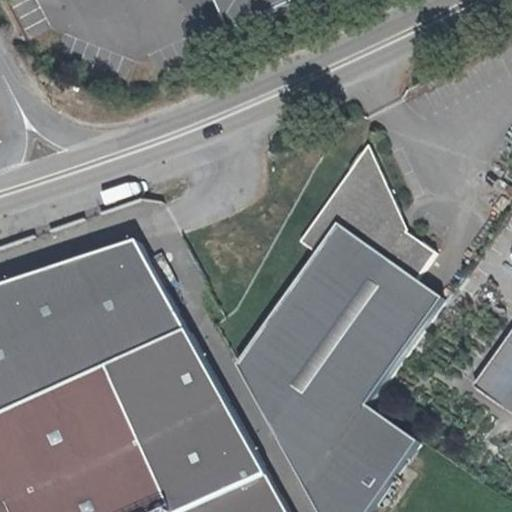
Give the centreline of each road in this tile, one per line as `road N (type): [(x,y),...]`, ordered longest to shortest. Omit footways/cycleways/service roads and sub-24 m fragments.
road 1 (tertiary): [(0,207),(168,149),(506,0)]
road 2 (tertiary): [(446,0),(245,94),(94,153)]
